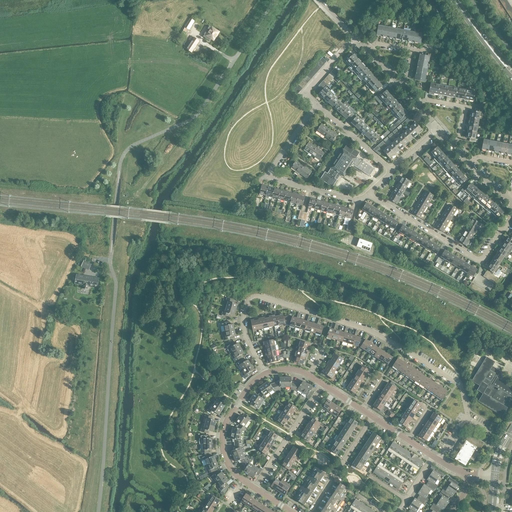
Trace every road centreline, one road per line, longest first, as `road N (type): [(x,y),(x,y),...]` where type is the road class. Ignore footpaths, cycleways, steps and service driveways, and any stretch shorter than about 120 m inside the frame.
road 1 (residential): [(436,459),(463,417),(460,390),(371,332),(253,296),(243,307),(242,332),(263,373)]
road 2 (track): [(139,324),(140,454),(181,504)]
road 3 (residential): [(263,373),(248,383),(224,426),(224,457),(254,487)]
road 4 (residential): [(368,193),(478,260)]
road 5 (residential): [(254,487),(322,384)]
